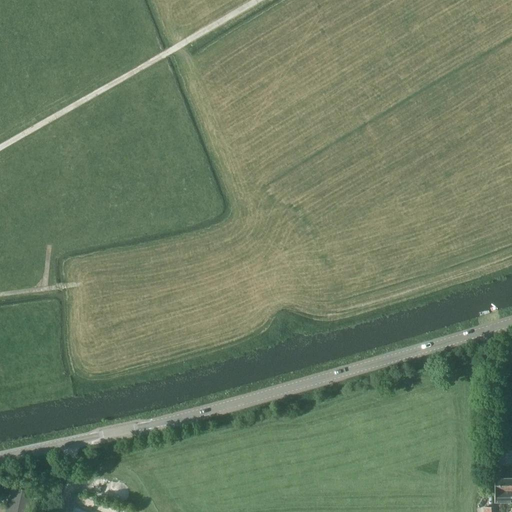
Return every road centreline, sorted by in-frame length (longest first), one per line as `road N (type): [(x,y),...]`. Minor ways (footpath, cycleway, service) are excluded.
road 1 (tertiary): [(0,458),(193,415),(511,323)]
road 2 (track): [(254,0),(0,146)]
